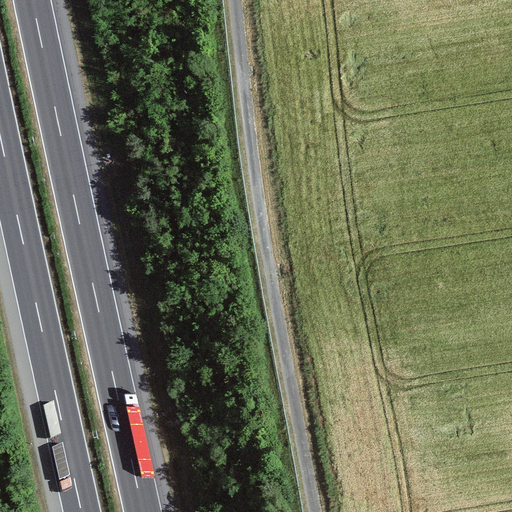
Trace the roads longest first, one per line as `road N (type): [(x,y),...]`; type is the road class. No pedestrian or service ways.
road 1 (motorway): [(142,511),(32,0)]
road 2 (unclassified): [(315,511),(266,245),(234,0)]
road 3 (motorway): [(0,135),(81,511)]
